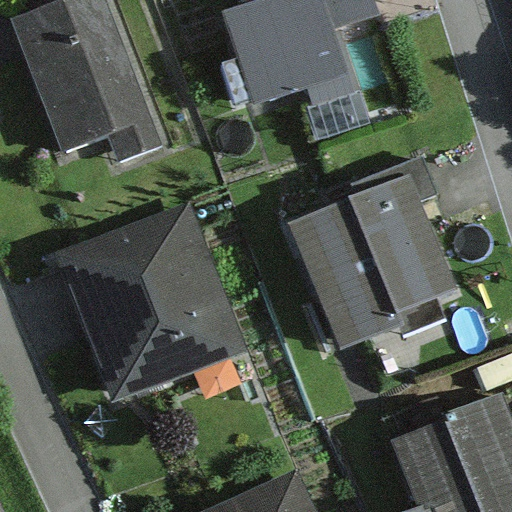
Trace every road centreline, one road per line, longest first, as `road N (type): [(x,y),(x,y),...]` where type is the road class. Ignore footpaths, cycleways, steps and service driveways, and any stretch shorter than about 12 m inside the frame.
road 1 (residential): [(0,347),(75,511)]
road 2 (residential): [(468,0),(511,134)]
